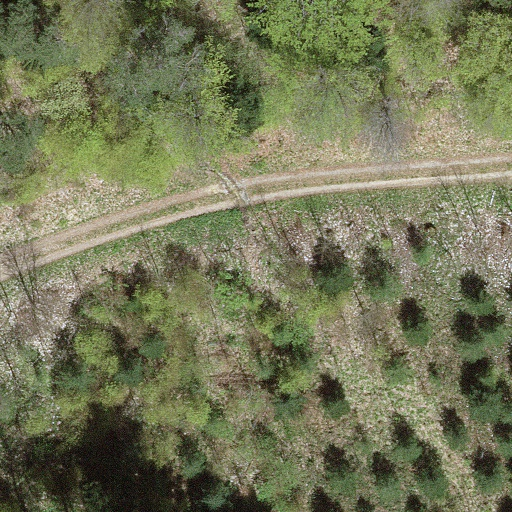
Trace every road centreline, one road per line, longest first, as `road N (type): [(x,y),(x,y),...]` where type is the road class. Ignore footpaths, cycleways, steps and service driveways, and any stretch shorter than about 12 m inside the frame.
road 1 (track): [(0,262),(99,229),(241,198)]
road 2 (track): [(241,198),(0,153)]
road 3 (track): [(241,198),(416,169)]
